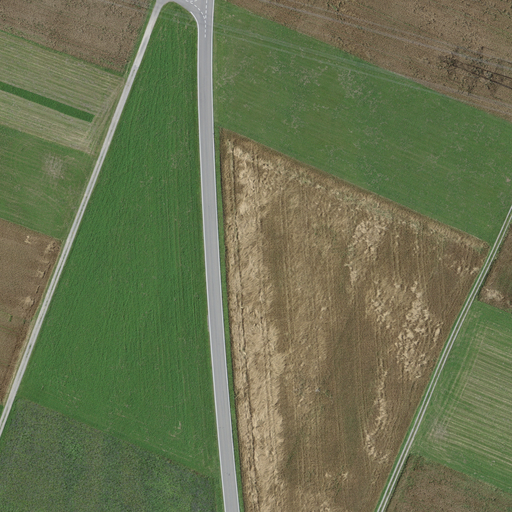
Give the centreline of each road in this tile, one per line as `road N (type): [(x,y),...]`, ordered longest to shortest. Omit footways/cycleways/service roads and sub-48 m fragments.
road 1 (unclassified): [(232,511),(205,128),(206,4)]
road 2 (track): [(158,0),(0,426)]
road 3 (track): [(511,211),(379,511)]
